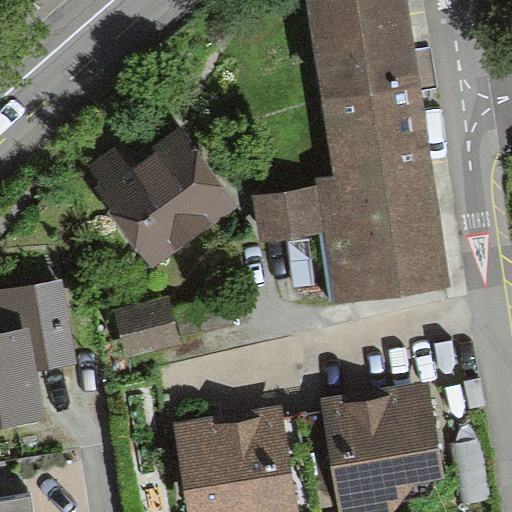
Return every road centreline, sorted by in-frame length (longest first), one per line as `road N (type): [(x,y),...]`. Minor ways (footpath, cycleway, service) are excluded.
road 1 (residential): [(463,103),(511,449)]
road 2 (secondary): [(0,106),(118,0)]
road 3 (residential): [(109,511),(86,374)]
